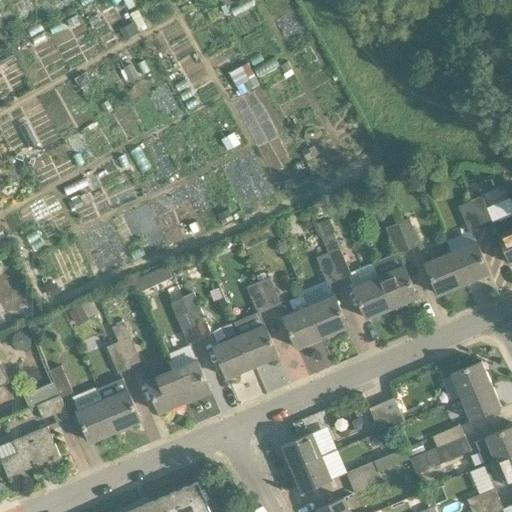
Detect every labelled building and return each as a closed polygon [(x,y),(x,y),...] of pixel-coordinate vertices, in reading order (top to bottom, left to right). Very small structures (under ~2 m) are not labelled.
[(126,27),(132,38),(140,33),(135,23),(126,27)] [(132,64),(124,68),(132,83),(140,78),(132,64)] [(86,74),(76,80),(82,90),(92,84),(86,74)] [(245,83),(250,91),(261,85),(256,77),(245,83)] [(244,84),(238,88),(242,96),(249,92),(244,84)] [(236,133),(223,140),(229,151),(242,145),(236,133)] [(307,147),(301,151),(307,162),(313,158),(307,147)] [(493,224),(493,223),(481,197),(470,202),(482,229),(493,224)] [(482,229),(470,202),(458,206),(470,234),(482,229)] [(230,210),(218,215),(223,225),(234,220),(230,210)] [(511,215),(493,223),(493,224),(498,235),(511,265),(511,264),(511,215)] [(409,218),(397,223),(409,251),(421,246),(409,218)] [(409,251),(397,223),(385,228),(397,256),(409,251)] [(321,238),(327,253),(339,281),(351,276),(333,233),(321,238)] [(451,253),(464,284),(490,274),(476,242),(451,253)] [(339,281),(327,253),(316,258),(328,286),(339,281)] [(464,284),(451,253),(426,263),(440,295),(464,284)] [(141,275),(147,295),(177,286),(171,266),(141,275)] [(380,277),(393,309),(418,298),(404,266),(380,277)] [(393,309),(380,277),(354,287),(368,320),(393,309)] [(260,282),(258,283),(269,310),(282,305),(270,278),(266,279),(260,282)] [(56,293),(53,285),(52,282),(45,285),(50,298),(57,295),(56,293)] [(269,310),(258,283),(246,288),(257,315),(269,310)] [(194,293),(182,298),(200,340),(212,335),(194,293)] [(309,306),(323,338),(348,327),(335,295),(309,306)] [(200,340),(182,298),(170,303),(188,345),(200,340)] [(68,313),(76,327),(89,319),(81,305),(68,313)] [(323,338),(309,306),(284,317),(298,349),(323,338)] [(51,315),(42,319),(46,327),(54,324),(51,315)] [(119,342),(130,369),(142,364),(124,323),(112,328),(119,342)] [(240,336),(254,368),(279,357),(265,325),(240,336)] [(482,336),(486,351),(496,348),(493,333),(482,336)] [(254,368),(240,336),(215,346),(228,378),(254,368)] [(130,369),(119,342),(107,348),(118,374),(130,369)] [(176,352),(179,360),(198,353),(195,345),(176,352)] [(172,371),(178,384),(186,403),(211,392),(198,360),(172,371)] [(451,374),(461,398),(491,385),(481,361),(451,374)] [(0,365),(0,387),(9,382),(0,365)] [(54,383),(59,396),(61,399),(73,394),(61,366),(49,371),(54,383)] [(178,384),(172,371),(147,381),(161,414),(186,403),(178,384)] [(98,390),(116,432),(141,422),(123,379),(98,390)] [(59,396),(54,383),(50,385),(31,393),(23,396),(29,409),(36,406),(59,396)] [(491,385),(461,398),(471,421),(501,408),(491,385)] [(116,432),(98,390),(73,401),(91,443),(116,432)] [(59,396),(36,406),(42,421),(53,416),(57,425),(69,419),(61,399),(59,396)] [(382,403),(392,427),(404,422),(394,398),(382,403)] [(392,427),(382,403),(369,409),(380,433),(392,427)] [(310,418),(314,429),(330,423),(327,412),(310,418)] [(433,438),(438,447),(465,435),(461,425),(433,438)] [(19,454),(1,462),(8,479),(60,457),(47,426),(13,441),(19,454)] [(486,466),(497,461),(511,454),(511,426),(476,442),(486,466)] [(380,450),(392,445),(387,431),(375,436),(380,450)] [(282,446),(292,469),(322,456),(312,433),(282,446)] [(465,435),(438,447),(411,459),(418,475),(472,451),(465,435)] [(409,440),(405,446),(407,453),(413,456),(420,454),(423,448),(421,441),(415,438),(409,440)] [(351,483),(379,471),(408,460),(404,450),(347,473),(351,483)] [(511,454),(497,461),(507,484),(511,482),(511,454)] [(322,456),(292,469),(302,493),(332,480),(322,456)] [(379,471),(351,483),(355,495),(384,483),(379,471)] [(474,474),(435,485),(439,501),(478,490),(474,474)] [(209,511),(197,483),(173,493),(181,511),(209,511)] [(468,511),(472,510),(499,498),(495,489),(464,502),(468,511)] [(181,511),(173,493),(150,503),(154,511),(181,511)] [(316,509),(317,511),(349,511),(344,498),(316,509)] [(499,498),(472,510),(472,511),(499,511),(504,510),(499,498)] [(154,511),(150,503),(128,511),(154,511)]
